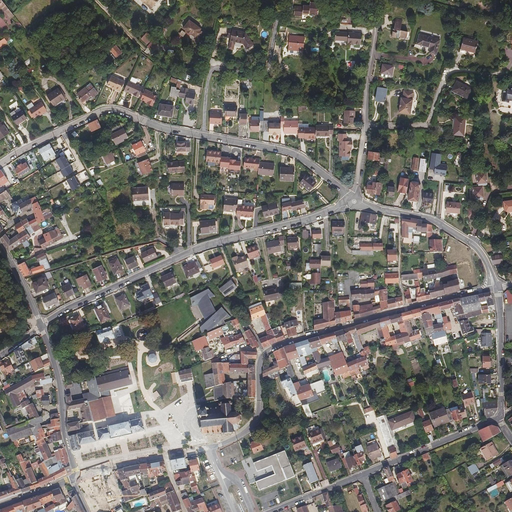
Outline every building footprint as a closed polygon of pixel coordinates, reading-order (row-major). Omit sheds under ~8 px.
[(303,15),(303,13),(310,13),(319,14),(320,3),(311,2),(310,6),(304,5),(304,7),(295,6),(294,15),(303,16),(303,15)] [(6,5),(2,8),(11,18),(14,16),(6,5)] [(341,16),(341,23),(354,24),(354,17),(341,16)] [(396,18),(392,37),(396,38),(397,30),(400,31),(401,31),(403,20),(396,18)] [(186,22),(179,30),(182,33),(185,37),(186,36),(189,39),(190,38),(193,41),(199,36),(195,33),(197,32),(186,22)] [(246,33),(229,29),(228,37),(230,38),(228,48),(234,50),(235,42),(243,44),(247,50),(255,44),(246,33)] [(362,33),(336,31),(335,40),(348,41),(348,44),(361,45),(362,33)] [(304,33),(289,32),(288,47),(303,48),(304,33)] [(142,43),(155,48),(159,38),(146,33),(142,43)] [(420,35),(417,44),(431,48),(430,53),(436,55),(440,40),(420,35)] [(463,38),(460,53),(474,56),(478,42),(463,38)] [(116,45),(110,50),(117,57),(122,52),(116,45)] [(35,65),(28,70),(29,73),(37,67),(35,65)] [(394,67),(383,65),(381,74),(392,76),(394,67)] [(125,81),(111,75),(107,84),(112,86),(115,88),(114,89),(120,91),(125,81)] [(179,96),(180,90),(181,81),(178,80),(177,87),(172,87),(171,95),(179,96)] [(142,87),(128,81),(125,89),(134,93),(134,94),(138,96),(142,87)] [(457,81),(452,90),(467,98),(471,89),(457,81)] [(98,92),(91,83),(78,94),(81,98),(80,99),(82,103),(88,98),(90,100),(93,97),(93,98),(98,94),(98,92)] [(372,84),(372,88),(378,88),(376,101),(382,102),(383,100),(386,100),(388,85),(372,84)] [(194,104),(196,93),(188,92),(188,89),(184,88),(183,91),(180,90),(179,96),(187,97),(186,103),(194,104)] [(65,98),(59,89),(48,96),(54,106),(66,99),(65,98)] [(145,90),(141,100),(148,103),(148,105),(152,107),(153,105),(157,97),(152,95),(153,93),(145,90)] [(467,98),(452,90),(451,93),(466,100),(467,98)] [(401,98),(399,112),(410,114),(413,93),(404,91),(402,98),(401,98)] [(42,112),(43,114),(47,111),(46,110),(47,109),(42,102),(29,110),(34,118),(39,114),(42,112)] [(161,105),(159,114),(172,116),(174,104),(166,102),(166,106),(161,105)] [(225,115),(236,116),(237,106),(226,106),(225,115)] [(19,107),(10,113),(18,125),(27,118),(19,107)] [(344,110),(344,123),(354,123),(354,117),(355,117),(355,111),(344,110)] [(263,131),(263,120),(264,111),(260,111),(260,121),(251,121),(250,131),(263,131)] [(222,114),(210,113),(210,124),(222,125),(222,114)] [(248,114),(240,114),(239,123),(247,124),(248,114)] [(298,134),(298,121),(284,120),(284,115),(281,115),(281,124),(281,128),(284,128),(284,134),(298,134)] [(455,117),(454,135),(464,135),(465,118),(455,117)] [(101,127),(97,120),(88,124),(92,131),(101,127)] [(281,128),(281,124),(269,123),(269,131),(269,134),(281,134),(281,128)] [(316,136),(316,127),(308,127),(300,127),(300,124),(300,123),(298,123),(298,138),(304,138),(304,139),(316,139),(316,136)] [(4,124),(0,127),(0,139),(10,133),(4,124)] [(333,131),(333,126),(316,125),(316,127),(316,136),(330,136),(330,135),(333,134),(333,131)] [(127,137),(122,126),(110,131),(116,144),(124,140),(123,139),(127,137)] [(347,134),(338,134),(338,141),(339,141),(339,156),(341,156),(349,156),(350,156),(351,147),(353,147),(353,141),(347,141),(347,134)] [(461,146),(470,149),(472,143),(468,142),(468,140),(464,140),(464,141),(462,141),(461,146)] [(143,156),(147,154),(141,141),(133,146),(134,148),(133,149),(134,152),(136,152),(137,155),(142,152),(143,156)] [(176,142),(176,152),(191,151),(191,142),(187,142),(186,142),(176,142)] [(50,144),(40,150),(45,160),(55,154),(50,144)] [(222,152),(207,150),(206,161),(221,162),(221,157),(222,152)] [(379,160),(380,158),(380,153),(369,151),(368,159),(379,160)] [(115,160),(111,152),(103,156),(107,164),(115,160)] [(442,154),(432,153),(430,169),(435,170),(435,174),(442,174),(442,175),(446,175),(447,164),(441,164),(442,154)] [(230,158),(221,157),(221,162),(220,166),(229,167),(230,159),(230,158)] [(259,171),(260,162),(260,159),(245,157),(244,167),(255,169),(255,170),(259,171)] [(138,163),(142,175),(153,170),(148,159),(138,163)] [(237,160),(230,159),(229,167),(229,169),(241,170),(241,161),(237,161),(237,160)] [(389,159),(388,169),(396,170),(398,160),(389,159)] [(183,171),(182,161),(168,162),(169,173),(183,171)] [(19,167),(15,169),(20,177),(31,170),(26,162),(22,165),(21,163),(18,165),(19,167)] [(260,162),(259,171),(258,174),(273,176),(275,164),(260,162)] [(387,169),(388,163),(379,162),(379,165),(385,166),(385,170),(387,171),(387,169)] [(280,180),(294,181),(295,168),(281,167),(280,180)] [(488,182),(487,172),(477,173),(478,183),(479,183),(479,186),(483,185),(483,183),(488,182)] [(306,175),(300,183),(310,191),(316,182),(306,175)] [(78,183),(74,176),(66,180),(72,191),(81,187),(78,183)] [(410,179),(401,177),(398,192),(407,193),(410,179)] [(368,185),(367,193),(379,194),(381,183),(373,183),(372,186),(368,185)] [(411,183),(409,200),(418,201),(420,184),(411,183)] [(171,184),(171,195),(184,195),(184,184),(171,184)] [(484,197),(483,186),(473,188),(474,198),(475,201),(479,200),(478,198),(483,197),(484,197)] [(134,188),(134,200),(150,200),(149,187),(134,188)] [(0,202),(8,197),(10,196),(6,190),(0,193),(0,202)] [(215,195),(201,195),(201,204),(201,209),(208,209),(208,204),(214,204),(214,202),(215,197),(215,195)] [(26,219),(21,222),(26,229),(31,226),(31,227),(38,223),(53,216),(49,208),(42,211),(40,206),(35,196),(30,199),(23,202),(19,205),(22,212),(33,207),(36,218),(29,222),(26,219)] [(234,211),(237,211),(238,205),(239,199),(225,197),(224,211),(234,212),(234,211)] [(12,205),(17,215),(22,212),(19,205),(23,202),(21,199),(14,202),(13,203),(12,205)] [(290,201),(282,203),(282,211),(292,209),(293,210),(297,209),(297,210),(301,209),(301,208),(305,207),(304,199),(295,201),(291,202),(290,201)] [(511,200),(503,202),(505,212),(511,211),(511,200)] [(277,202),(262,206),(264,217),(280,213),(277,202)] [(460,203),(447,202),(447,212),(459,213),(460,203)] [(238,205),(237,211),(237,215),(241,215),(241,216),(245,216),(249,217),(254,217),(255,206),(242,205),(238,205)] [(476,216),(475,208),(467,209),(468,217),(476,216)] [(164,213),(164,225),(170,225),(170,224),(174,224),(174,226),(180,225),(180,224),(184,224),(184,213),(180,213),(180,214),(170,214),(170,213),(164,213)] [(362,213),(360,226),(365,226),(365,223),(377,224),(378,217),(376,217),(376,215),(362,213)] [(411,218),(411,220),(410,227),(413,228),(417,228),(417,232),(427,232),(427,225),(427,224),(422,224),(422,221),(411,218)] [(216,219),(200,221),(202,233),(210,232),(210,231),(217,230),(216,219)] [(402,219),(402,225),(408,227),(410,227),(411,220),(402,219)] [(14,225),(19,233),(26,229),(21,222),(21,221),(14,225)] [(333,222),(333,237),(345,237),(345,222),(333,222)] [(31,227),(34,231),(35,232),(41,228),(38,223),(31,227)] [(21,243),(25,247),(29,245),(26,240),(30,238),(28,234),(34,231),(31,227),(31,226),(26,229),(19,233),(16,235),(21,243)] [(43,248),(45,247),(61,239),(60,235),(57,229),(45,234),(44,234),(45,238),(39,241),(43,248)] [(321,231),(313,232),(313,239),(321,239),(321,231)] [(10,240),(6,234),(1,239),(9,251),(21,243),(16,235),(15,236),(13,237),(10,240)] [(285,245),(284,236),(279,238),(279,240),(266,243),(268,254),(282,251),(280,245),(285,245)] [(299,248),(298,238),(288,239),(289,249),(299,248)] [(441,242),(430,241),(430,252),(442,252),(441,242)] [(246,249),(250,259),(260,255),(256,245),(246,249)] [(141,254),(145,261),(157,256),(153,248),(141,254)] [(397,261),(397,250),(388,250),(388,261),(397,261)] [(45,252),(34,257),(36,262),(38,261),(43,259),(47,257),(45,252)] [(491,257),(493,265),(503,263),(502,255),(499,256),(499,254),(496,254),(497,256),(491,257)] [(126,260),(130,269),(138,265),(134,256),(126,260)] [(225,265),(222,256),(210,261),(214,269),(225,265)] [(233,260),(237,271),(238,271),(238,272),(239,273),(243,271),(244,270),(244,268),(249,266),(245,256),(240,258),(241,259),(238,260),(238,258),(237,257),(233,258),(233,260)] [(47,257),(43,259),(48,269),(52,268),(47,257)] [(331,257),(321,257),(321,260),(321,267),(331,267),(331,257)] [(109,262),(115,275),(123,271),(117,258),(109,262)] [(321,267),(321,260),(311,260),(311,264),(307,264),(307,269),(310,269),(310,268),(316,268),(320,268),(321,268),(321,267)] [(202,268),(199,261),(195,263),(195,262),(184,268),(188,277),(199,271),(199,270),(202,268)] [(28,268),(25,262),(18,265),(24,276),(45,270),(43,265),(31,269),(30,268),(28,268)] [(93,269),(99,282),(107,278),(101,265),(93,269)] [(457,265),(446,267),(442,269),(438,270),(437,266),(435,266),(436,270),(437,278),(440,277),(446,276),(458,273),(457,265)] [(437,278),(436,270),(428,271),(427,266),(424,266),(424,269),(420,270),(421,270),(421,273),(423,273),(423,278),(424,281),(437,278)] [(320,268),(316,268),(316,273),(313,273),(312,275),(312,280),(311,280),(310,284),(320,284),(320,268)] [(162,278),(167,287),(176,283),(172,273),(162,278)] [(459,279),(458,273),(446,276),(447,280),(447,282),(459,279)] [(399,283),(399,274),(385,274),(385,283),(399,283)] [(80,286),(83,285),(83,286),(85,288),(91,285),(87,275),(77,279),(80,286)] [(231,281),(237,287),(239,285),(235,276),(228,282),(229,283),(231,281)] [(32,283),(37,293),(49,286),(45,277),(32,283)] [(443,285),(445,295),(460,291),(459,279),(447,282),(448,284),(443,285)] [(226,296),(237,287),(231,281),(229,283),(220,290),(226,296)] [(445,295),(443,285),(442,282),(440,282),(440,281),(436,281),(434,286),(435,290),(430,291),(431,298),(445,295)] [(62,288),(66,297),(75,293),(70,284),(62,288)] [(144,299),(152,295),(148,284),(141,288),(143,292),(139,294),(137,298),(139,301),(143,303),(144,299)] [(374,289),(375,295),(378,295),(379,302),(380,302),(387,300),(388,300),(386,286),(384,287),(384,290),(379,291),(379,288),(374,289)] [(426,300),(431,298),(430,291),(435,290),(434,286),(429,288),(429,290),(428,290),(428,292),(426,292),(425,292),(426,300)] [(226,297),(237,288),(237,287),(226,296),(226,297)] [(278,289),(278,288),(263,291),(266,302),(285,297),(283,288),(278,289)] [(426,300),(425,292),(424,288),(421,289),(420,289),(420,288),(416,289),(416,295),(417,302),(426,300)] [(375,295),(374,289),(365,290),(360,290),(352,291),(352,299),(360,298),(367,299),(375,298),(375,295)] [(412,303),(409,289),(407,289),(407,291),(404,292),(406,305),(412,303)] [(215,297),(210,290),(191,299),(193,308),(198,305),(205,319),(207,323),(200,329),(201,335),(207,332),(208,333),(221,328),(227,325),(226,323),(225,320),(231,317),(224,308),(218,313),(211,299),(215,297)] [(43,298),(47,307),(58,301),(54,293),(43,298)] [(161,300),(157,293),(153,295),(154,299),(152,300),(154,303),(160,301),(161,300)] [(488,306),(488,307),(494,306),(491,293),(478,295),(480,302),(487,301),(488,306)] [(125,295),(116,299),(121,309),(130,305),(125,295)] [(389,300),(388,300),(387,300),(389,309),(404,305),(402,297),(397,298),(393,299),(393,295),(390,295),(389,297),(389,300)] [(480,302),(478,295),(458,299),(439,304),(440,310),(453,307),(456,316),(482,309),(481,307),(480,302)] [(340,312),(342,323),(352,320),(349,296),(339,297),(339,304),(347,303),(347,307),(344,308),(345,311),(340,312)] [(389,309),(387,300),(380,302),(380,305),(373,307),(374,313),(381,311),(389,309)] [(263,305),(262,303),(261,302),(257,304),(249,307),(250,310),(263,305)] [(335,312),(336,312),(335,310),(330,310),(330,302),(323,303),(324,319),(319,320),(319,316),(315,316),(315,330),(315,331),(336,325),(335,312)] [(374,313),(373,307),(373,304),(361,306),(362,310),(360,310),(359,305),(353,305),(355,319),(374,313)] [(439,304),(420,309),(422,314),(429,312),(430,314),(435,313),(435,315),(436,315),(441,314),(440,310),(439,304)] [(95,309),(102,323),(110,319),(104,305),(95,309)] [(264,348),(277,342),(272,329),(270,326),(266,314),(263,305),(250,310),(252,318),(247,320),(249,322),(257,319),(261,317),(268,336),(264,337),(263,335),(258,336),(264,348)] [(294,311),(296,319),(297,323),(304,322),(303,309),(294,311)] [(422,314),(420,309),(411,311),(413,318),(413,319),(421,316),(422,322),(423,322),(431,320),(430,314),(429,312),(422,314)] [(483,313),(482,309),(456,316),(463,335),(474,331),(473,329),(474,329),(473,327),(470,328),(467,318),(482,314),(483,313)] [(409,319),(413,318),(411,311),(400,314),(406,330),(407,333),(410,342),(418,339),(421,337),(419,333),(419,331),(413,333),(409,319)] [(406,330),(400,314),(389,317),(391,324),(397,323),(401,331),(406,330)] [(71,320),(76,332),(85,328),(79,316),(71,320)] [(234,326),(242,322),(239,317),(231,321),(234,326)] [(389,317),(379,320),(381,328),(387,327),(387,326),(391,324),(389,317)] [(297,323),(296,319),(291,321),(284,323),(285,324),(286,328),(287,333),(289,338),(298,335),(294,327),(298,326),(297,323)] [(379,320),(355,327),(358,336),(377,328),(381,340),(382,341),(380,342),(383,348),(387,347),(381,328),(379,320)] [(433,326),(431,320),(423,322),(425,329),(428,338),(431,337),(430,335),(432,334),(445,330),(443,324),(438,325),(433,326)] [(280,326),(272,329),(277,342),(285,339),(280,326)] [(112,331),(111,327),(96,331),(98,338),(100,344),(116,339),(113,330),(112,331)] [(360,353),(365,351),(363,348),(360,341),(358,336),(355,327),(343,331),(347,339),(349,345),(350,344),(351,346),(354,345),(350,335),(354,333),(357,345),(360,353)] [(390,338),(387,327),(381,328),(387,347),(392,345),(396,344),(398,343),(395,336),(390,338)] [(219,336),(224,334),(221,328),(208,333),(207,334),(208,335),(210,340),(219,336)] [(483,334),(483,329),(476,329),(475,334),(482,334),(482,347),(492,347),(491,333),(483,334)] [(250,330),(249,330),(245,332),(253,348),(259,345),(250,330)] [(448,342),(445,330),(432,334),(435,346),(448,342)] [(343,331),(334,333),(338,342),(347,339),(343,331)] [(334,333),(319,337),(322,345),(332,342),(333,344),(335,343),(337,347),(339,345),(338,342),(334,333)] [(395,336),(398,343),(401,342),(402,344),(410,342),(407,333),(402,334),(395,336)] [(226,349),(233,346),(229,338),(228,336),(225,337),(224,334),(219,336),(222,342),(226,349)] [(229,338),(233,346),(245,341),(241,334),(237,336),(229,338)] [(209,347),(205,336),(193,341),(196,350),(196,352),(201,350),(209,347)] [(322,347),(322,345),(319,337),(308,341),(313,354),(316,363),(318,369),(331,364),(328,358),(321,360),(317,348),(322,347)] [(31,340),(14,351),(20,363),(26,360),(22,350),(33,345),(33,344),(31,340)] [(64,342),(63,340),(53,343),(56,350),(62,349),(61,348),(65,346),(64,342)] [(308,341),(294,345),(301,366),(302,369),(308,367),(303,352),(306,351),(307,356),(313,354),(308,341)] [(301,366),(294,345),(284,348),(289,361),(297,358),(298,362),(297,362),(299,367),(301,366)] [(210,351),(209,347),(201,350),(205,361),(215,357),(213,350),(210,351)] [(278,371),(285,368),(290,366),(289,361),(284,348),(274,353),(277,361),(278,364),(275,366),(270,368),(269,367),(264,369),(264,371),(263,371),(263,378),(278,371)] [(241,364),(249,364),(249,359),(257,359),(257,353),(241,351),(241,352),(241,355),(241,360),(241,362),(241,364)] [(368,354),(365,351),(360,353),(357,355),(359,359),(346,364),(349,372),(358,368),(368,364),(367,357),(369,357),(368,354)] [(349,372),(346,364),(342,353),(339,354),(328,358),(331,364),(336,377),(342,375),(349,372)] [(490,361),(490,354),(483,354),(483,368),(491,368),(491,367),(492,367),(492,361),(490,361)] [(155,355),(151,355),(148,359),(150,362),(153,364),(157,363),(158,360),(158,356),(155,355)] [(230,373),(231,364),(231,363),(220,363),(219,357),(211,360),(214,373),(205,375),(207,389),(215,387),(223,385),(223,384),(226,383),(224,372),(230,373)] [(31,362),(35,371),(44,367),(40,358),(31,362)] [(3,364),(1,361),(0,361),(0,366),(4,375),(14,370),(10,361),(3,364)] [(308,367),(302,369),(305,374),(318,369),(316,363),(308,367)] [(249,365),(249,364),(241,364),(231,364),(230,373),(249,373),(249,380),(255,380),(255,365),(249,365)] [(290,378),(291,378),(294,376),(290,366),(285,368),(288,374),(290,378)] [(95,376),(101,398),(111,396),(111,392),(110,390),(133,384),(130,371),(129,368),(125,369),(113,372),(110,372),(108,373),(95,376)] [(181,383),(193,381),(194,380),(191,368),(179,372),(181,383)] [(349,372),(342,375),(344,379),(356,374),(356,375),(360,374),(358,368),(349,372)] [(320,373),(318,369),(305,374),(306,379),(320,373)] [(279,376),(278,371),(263,378),(264,382),(267,380),(268,381),(279,376)] [(40,381),(46,379),(45,376),(44,373),(32,376),(31,376),(34,383),(40,381)] [(300,401),(295,388),(291,378),(290,378),(288,374),(285,376),(286,378),(283,380),(284,381),(281,382),(284,389),(285,389),(289,399),(291,398),(293,401),(294,400),(297,406),(301,404),(300,401)] [(491,384),(491,375),(479,375),(479,384),(491,384)] [(21,403),(17,394),(24,390),(34,384),(34,383),(31,376),(20,382),(10,388),(5,391),(13,409),(21,405),(20,404),(21,403)] [(101,398),(95,376),(86,378),(89,392),(83,394),(84,399),(84,401),(87,400),(88,402),(101,398)] [(255,397),(255,380),(249,380),(246,381),(246,385),(249,385),(249,390),(243,390),(243,397),(255,397)] [(322,380),(309,385),(312,392),(316,391),(317,395),(326,391),(322,380)] [(223,385),(224,399),(231,398),(233,398),(232,396),(232,386),(235,386),(237,386),(237,382),(233,382),(226,383),(223,384),(223,385)] [(224,399),(223,385),(215,387),(215,390),(215,393),(215,397),(215,401),(224,399)] [(295,388),(300,401),(306,399),(314,396),(312,392),(309,385),(299,389),(298,387),(295,388)] [(490,393),(490,388),(483,388),(485,419),(494,415),(497,411),(498,401),(497,401),(487,402),(486,394),(490,393)] [(37,394),(37,398),(43,396),(45,396),(43,389),(36,391),(37,394)] [(21,403),(28,400),(24,390),(17,394),(21,403)] [(464,404),(465,406),(475,403),(472,392),(462,395),(464,404)] [(116,416),(111,396),(101,398),(88,402),(89,407),(91,418),(93,421),(94,422),(116,416)] [(313,415),(306,399),(300,401),(301,404),(307,418),(313,415)] [(31,404),(29,400),(28,400),(21,403),(20,404),(21,405),(23,409),(25,408),(31,420),(35,418),(35,419),(40,417),(33,403),(31,404)] [(89,407),(88,402),(87,400),(84,401),(80,402),(80,409),(89,407)] [(231,403),(231,401),(229,401),(229,403),(223,404),(223,402),(221,402),(221,404),(220,404),(220,405),(221,405),(221,407),(217,408),(217,407),(215,407),(215,408),(212,408),(212,407),(211,407),(211,408),(207,408),(207,406),(205,406),(205,407),(204,407),(203,409),(201,409),(201,407),(199,407),(199,409),(198,409),(198,411),(200,411),(200,415),(198,416),(199,417),(200,417),(201,426),(200,426),(200,428),(202,428),(202,434),(204,434),(204,433),(208,432),(208,435),(209,435),(209,432),(213,432),(213,434),(214,434),(214,432),(218,431),(218,433),(219,433),(219,431),(224,431),(224,432),(223,432),(223,433),(224,433),(224,434),(226,434),(226,433),(232,432),(232,434),(234,434),(234,432),(235,432),(235,431),(239,430),(238,424),(241,421),(242,421),(243,420),(241,419),(241,416),(243,414),(242,413),(241,414),(237,412),(237,411),(236,411),(236,412),(232,412),(231,404),(233,404),(232,403),(231,403)] [(91,418),(89,407),(80,409),(80,402),(75,403),(72,403),(67,404),(66,404),(67,412),(80,410),(80,412),(83,424),(93,421),(91,418)] [(465,406),(464,404),(445,411),(450,422),(450,424),(463,419),(463,418),(467,416),(465,406)] [(422,411),(420,407),(416,408),(421,421),(425,420),(424,416),(426,415),(424,410),(422,411)] [(434,428),(450,422),(445,411),(445,408),(429,414),(434,428)] [(389,421),(392,430),(416,421),(412,412),(389,421)] [(42,416),(41,417),(40,417),(35,419),(35,418),(31,420),(28,421),(33,434),(34,436),(35,436),(36,435),(37,437),(40,435),(38,430),(42,428),(42,429),(43,429),(50,428),(60,426),(60,418),(59,418),(58,413),(52,414),(51,420),(51,424),(47,424),(41,426),(40,423),(44,422),(42,416)] [(395,447),(384,415),(376,418),(377,419),(380,430),(382,435),(390,459),(391,459),(397,457),(397,456),(394,448),(395,447)] [(33,434),(28,421),(26,421),(25,419),(17,422),(8,426),(5,427),(12,442),(16,440),(33,434)] [(142,419),(130,422),(133,434),(145,431),(142,419)] [(380,430),(377,419),(372,421),(376,431),(380,430)] [(80,429),(79,424),(78,421),(71,422),(71,420),(67,420),(68,432),(77,430),(80,429)] [(434,430),(430,420),(422,423),(426,433),(434,430)] [(134,434),(130,422),(130,421),(108,426),(108,428),(111,439),(134,434)] [(47,432),(48,436),(50,435),(53,434),(60,432),(60,426),(50,428),(50,431),(47,432)] [(497,427),(492,426),(479,431),(484,443),(501,433),(497,427)] [(46,437),(43,429),(42,429),(42,428),(38,430),(40,435),(37,437),(36,435),(35,436),(37,441),(44,438),(46,437)] [(111,439),(108,428),(97,430),(99,441),(111,439)] [(308,433),(313,444),(324,440),(319,429),(308,433)] [(78,434),(77,430),(68,432),(72,449),(75,451),(80,450),(81,448),(81,445),(89,443),(96,442),(94,431),(78,434)] [(62,440),(60,432),(53,434),(54,437),(53,438),(54,442),(59,441),(62,440)] [(291,440),(295,451),(307,446),(303,437),(296,439),(291,440)] [(38,445),(38,446),(46,443),(44,438),(37,441),(33,442),(34,446),(38,445)] [(54,451),(55,456),(58,462),(61,460),(61,458),(67,455),(65,448),(64,448),(62,440),(59,441),(59,445),(59,449),(54,451)] [(332,453),(339,451),(337,444),(333,445),(331,440),(328,442),(332,453)] [(262,447),(260,442),(256,443),(255,442),(252,443),(252,445),(251,446),(254,453),(263,449),(262,447)] [(37,461),(38,464),(43,462),(53,457),(47,444),(46,443),(38,446),(39,447),(35,449),(38,456),(39,456),(41,459),(37,461)] [(479,450),(485,462),(498,454),(492,443),(479,450)] [(377,444),(367,448),(372,460),(381,456),(377,444)] [(353,450),(355,456),(362,453),(364,452),(362,447),(353,450)] [(296,477),(286,451),(254,463),(257,472),(272,466),(273,469),(275,474),(256,482),(259,491),(284,481),(296,477)] [(362,453),(355,456),(359,466),(363,464),(363,462),(366,460),(362,453)] [(69,461),(67,455),(61,458),(61,460),(62,464),(63,464),(67,473),(72,471),(69,462),(69,461)] [(67,473),(63,464),(62,464),(59,465),(58,462),(55,456),(53,457),(43,462),(54,480),(67,473)] [(354,456),(346,460),(349,467),(350,469),(358,465),(354,456)] [(187,468),(185,458),(170,461),(172,471),(179,469),(187,468)] [(504,462),(501,458),(492,464),(490,466),(491,469),(501,464),(501,463),(504,462)] [(511,475),(511,459),(501,466),(508,478),(511,475)] [(189,462),(191,472),(192,472),(193,476),(195,476),(196,479),(201,478),(197,460),(189,462)] [(327,463),(330,471),(341,467),(338,460),(327,463)] [(28,469),(24,461),(20,463),(23,471),(26,470),(29,478),(31,483),(32,484),(37,482),(31,468),(28,469)] [(39,481),(38,482),(40,486),(54,480),(43,462),(38,464),(45,477),(38,480),(39,481)] [(147,465),(149,474),(149,477),(159,475),(160,476),(163,475),(162,473),(161,471),(166,469),(164,462),(147,465)] [(319,480),(312,462),(304,466),(311,483),(319,480)] [(139,466),(141,473),(141,476),(142,475),(149,474),(147,465),(147,464),(139,466)] [(475,464),(468,468),(472,475),(479,471),(475,464)] [(135,475),(141,473),(139,466),(139,465),(129,467),(123,468),(123,469),(128,483),(129,483),(131,489),(132,493),(140,490),(136,480),(132,481),(130,476),(135,475)] [(389,467),(383,469),(389,483),(392,481),(393,483),(396,482),(390,469),(389,467)] [(128,483),(123,469),(118,471),(122,481),(123,481),(126,491),(131,489),(129,483),(128,483)] [(408,470),(402,473),(407,485),(413,482),(408,470)] [(0,500),(22,492),(20,487),(17,482),(13,476),(12,476),(10,471),(7,472),(13,488),(0,493),(0,491),(0,500)] [(110,471),(78,484),(88,507),(96,504),(93,495),(101,492),(102,492),(100,487),(115,481),(110,471)] [(180,474),(181,479),(188,477),(189,480),(192,479),(193,481),(196,480),(196,479),(195,476),(193,476),(192,472),(191,472),(180,474)] [(407,485),(402,473),(402,472),(397,474),(402,488),(408,486),(407,485)] [(19,480),(17,482),(20,487),(22,492),(31,489),(29,483),(25,484),(24,483),(22,484),(20,480),(22,479),(19,473),(16,475),(19,480)] [(115,481),(110,483),(114,494),(118,492),(115,481)] [(155,499),(158,498),(174,491),(170,482),(161,485),(162,489),(147,495),(150,501),(155,499)] [(401,494),(396,482),(393,483),(381,488),(387,500),(401,494)] [(196,483),(191,485),(192,490),(196,489),(198,494),(200,493),(196,483)] [(498,488),(496,484),(487,490),(489,493),(498,488)] [(55,498),(57,503),(60,501),(62,504),(67,502),(63,495),(62,496),(59,488),(52,491),(54,498),(54,499),(55,498)] [(387,500),(381,488),(378,490),(383,502),(387,500)] [(134,500),(132,493),(131,489),(126,491),(122,492),(126,503),(134,500)] [(147,495),(145,489),(140,490),(132,493),(134,500),(147,495)] [(396,501),(411,494),(410,490),(401,494),(387,500),(389,505),(387,506),(389,511),(395,511),(400,510),(396,501)] [(38,496),(42,505),(46,502),(47,503),(52,500),(52,499),(54,498),(52,491),(38,496)] [(174,491),(158,498),(160,501),(160,503),(168,500),(173,511),(175,511),(182,509),(177,499),(174,491)] [(328,511),(335,511),(334,508),(328,492),(322,494),(328,511)] [(360,495),(359,493),(355,494),(362,511),(367,511),(361,495),(360,495)] [(69,505),(67,507),(69,510),(75,506),(77,511),(79,511),(84,510),(76,494),(75,495),(72,498),(73,501),(69,505)] [(42,505),(38,496),(32,498),(36,508),(43,506),(42,505)] [(183,500),(187,509),(192,507),(191,503),(194,501),(192,496),(188,498),(183,500)] [(36,508),(32,498),(26,501),(27,506),(28,511),(36,508)] [(204,502),(202,498),(194,501),(191,503),(192,507),(197,505),(199,504),(201,504),(204,502)] [(15,511),(22,511),(22,510),(24,510),(24,507),(23,502),(13,505),(15,511)] [(60,511),(63,511),(67,507),(69,505),(67,502),(62,504),(56,507),(53,509),(54,511),(60,511)] [(209,511),(207,508),(204,502),(201,504),(204,511),(209,511)] [(222,511),(218,503),(207,508),(209,511),(222,511)]
